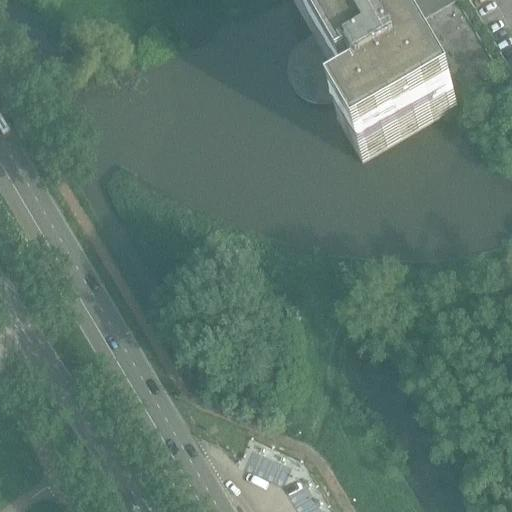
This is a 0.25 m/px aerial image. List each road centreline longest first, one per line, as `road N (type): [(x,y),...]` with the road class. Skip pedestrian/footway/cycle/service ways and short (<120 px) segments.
road 1 (secondary): [(220,511),(0,135)]
road 2 (secondary): [(0,288),(146,511)]
